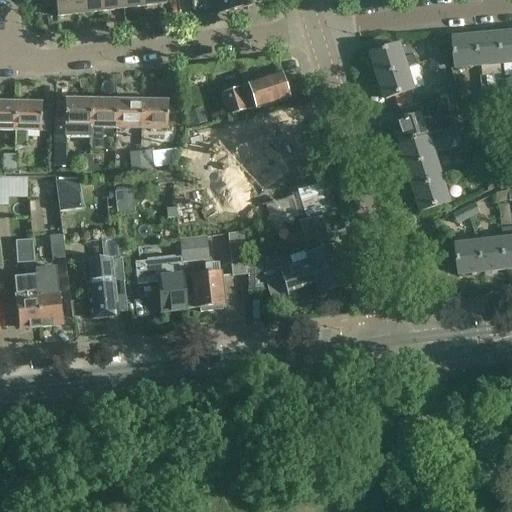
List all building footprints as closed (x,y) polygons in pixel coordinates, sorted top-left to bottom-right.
[(80,16),(77,0),(42,0),(43,8),(55,6),(57,19),(80,16)] [(77,0),(80,16),(102,13),(100,0),(77,0)] [(100,0),(102,13),(121,11),(119,0),(100,0)] [(119,0),(121,11),(144,8),(142,0),(119,0)] [(142,0),(144,8),(166,5),(165,0),(142,0)] [(214,0),(215,0),(216,0),(219,14),(252,7),(250,0),(214,0)] [(511,65),(511,34),(500,36),(503,66),(508,66),(511,65)] [(500,36),(477,38),(479,68),(481,68),(482,76),(504,74),(503,66),(500,36)] [(478,69),(479,68),(477,38),(455,40),(457,70),(478,69)] [(372,56),(379,78),(408,68),(409,69),(418,67),(414,57),(406,60),(401,47),(372,56)] [(441,59),(437,47),(429,49),(433,62),(441,59)] [(445,71),(441,59),(433,62),(437,74),(445,71)] [(416,93),(409,69),(408,68),(379,78),(387,102),(395,99),(398,109),(414,104),(411,94),(416,93)] [(248,87),(224,95),(231,117),(255,110),(256,111),(289,101),(281,75),(248,86),(248,87)] [(65,101),(65,102),(64,120),(55,120),(54,170),(65,170),(65,139),(91,139),(91,132),(91,103),(66,102),(66,101),(65,101)] [(394,124),(402,147),(430,138),(419,102),(414,104),(398,109),(402,121),(394,124)] [(116,103),(91,103),(91,132),(91,139),(90,150),(102,150),(103,132),(116,132),(116,103)] [(116,132),(141,132),(141,103),(116,103),(116,132)] [(166,103),(141,103),(141,132),(167,132),(167,103),(166,103)] [(0,133),(15,134),(15,105),(0,104),(0,133)] [(27,151),(27,134),(50,134),(51,110),(41,109),(41,105),(40,105),(40,106),(15,105),(15,134),(15,151),(27,151)] [(484,116),(496,115),(495,107),(483,108),(484,116)] [(484,116),(483,108),(470,109),(471,117),(484,116)] [(202,109),(186,115),(190,129),(207,123),(202,109)] [(463,127),(459,115),(451,118),(455,130),(463,127)] [(466,138),(463,127),(455,130),(458,141),(466,138)] [(438,161),(430,138),(402,147),(409,170),(438,161)] [(211,177),(222,192),(205,204),(217,219),(282,170),(260,141),(211,177)] [(152,152),(142,154),(145,169),(146,176),(156,174),(155,169),(170,167),(175,148),(152,152)] [(145,169),(142,154),(130,155),(133,171),(145,169)] [(3,172),(14,173),(14,157),(4,157),(3,172)] [(79,173),(90,173),(90,166),(90,157),(80,157),(79,173)] [(477,159),(480,171),(489,168),(485,157),(477,159)] [(409,170),(416,191),(445,182),(438,161),(409,170)] [(484,183),(493,180),(489,168),(480,171),(484,183)] [(0,202),(27,201),(25,177),(0,178),(0,202)] [(78,181),(54,181),(59,212),(81,209),(78,181)] [(447,190),(445,182),(416,191),(423,214),(452,205),(447,190)] [(182,205),(195,201),(193,191),(179,194),(182,205)] [(132,192),(114,194),(116,217),(134,215),(132,192)] [(464,209),(469,220),(481,215),(476,204),(464,209)] [(458,225),(469,220),(464,209),(453,214),(458,225)] [(168,220),(176,219),(175,210),(167,211),(168,220)] [(248,290),(268,290),(285,287),(342,267),(336,247),(330,249),(328,243),(329,243),(322,218),(298,222),(307,250),(315,247),(317,253),(306,257),(307,262),(267,276),(262,260),(248,264),(248,290)] [(243,233),(230,235),(234,279),(246,278),(243,233)] [(63,238),(51,240),(54,264),(66,263),(63,238)] [(203,239),(180,243),(182,260),(182,264),(206,262),(203,239)] [(484,274),(507,271),(504,241),(481,244),(484,274)] [(19,264),(34,263),(32,243),(17,244),(19,264)] [(461,277),(484,274),(481,244),(457,247),(461,277)] [(137,287),(159,285),(162,315),(188,312),(182,264),(182,260),(135,265),(137,287)] [(125,285),(122,261),(86,265),(88,289),(92,323),(118,320),(114,286),(125,285)] [(26,279),(35,278),(34,266),(25,267),(25,272),(26,279)] [(207,276),(194,277),(198,311),(224,308),(220,274),(219,274),(218,266),(206,268),(207,276)] [(285,287),(268,290),(274,306),(318,293),(319,297),(349,288),(342,267),(285,287)] [(35,278),(26,279),(25,272),(13,273),(18,323),(20,323),(20,330),(30,329),(30,332),(41,331),(36,287),(35,278)] [(52,329),(52,327),(62,326),(61,318),(62,318),(60,297),(47,298),(46,286),(36,287),(41,331),(52,329)] [(81,303),(71,304),(73,320),(83,319),(81,303)]
